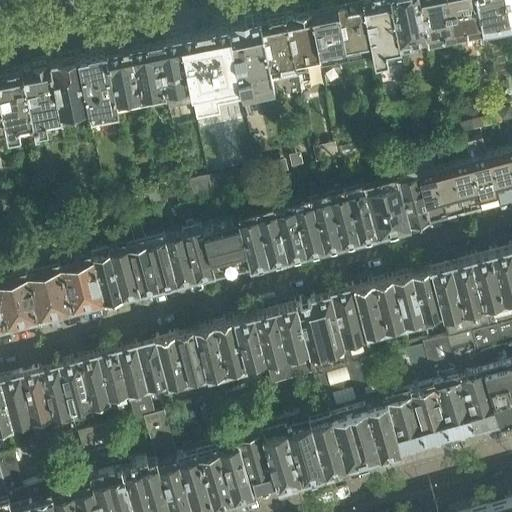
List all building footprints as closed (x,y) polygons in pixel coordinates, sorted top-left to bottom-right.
[(337,0),(318,0),(309,2),(320,57),(348,52),(337,0)] [(363,0),(337,0),(348,52),(372,47),(363,0)] [(390,0),(363,0),(372,47),(375,58),(387,55),(386,50),(400,47),(399,42),(390,0)] [(419,0),(390,0),(399,42),(427,36),(419,0)] [(419,0),(427,36),(428,40),(455,35),(447,0),(419,0)] [(477,0),(447,0),(455,35),(483,29),(477,0)] [(505,0),(477,0),(483,29),(510,23),(505,0)] [(309,2),(284,7),(296,64),(320,59),(320,57),(309,2)] [(284,7),(259,12),(272,77),(297,72),(296,64),(284,7)] [(272,77),(259,12),(227,19),(238,74),(245,109),(250,108),(246,89),(273,83),(272,77)] [(238,74),(227,19),(202,24),(213,79),(238,74)] [(220,110),(213,79),(202,24),(178,28),(192,100),(195,115),(220,110)] [(192,100),(178,28),(153,34),(164,89),(167,104),(192,100)] [(164,89),(153,34),(129,38),(140,94),(164,89)] [(129,38),(104,43),(115,97),(115,99),(140,94),(129,38)] [(104,43),(77,49),(88,103),(115,97),(104,43)] [(77,49),(49,55),(61,118),(89,112),(88,103),(77,49)] [(49,55),(21,60),(34,127),(62,122),(61,118),(49,55)] [(21,60),(0,64),(0,95),(8,132),(34,127),(21,60)] [(499,111),(455,122),(457,131),(501,120),(499,111)] [(464,139),(468,154),(479,199),(497,194),(485,150),(481,134),(464,139)] [(511,142),(503,145),(511,181),(511,142)] [(511,181),(503,145),(485,150),(497,194),(511,190),(511,181)] [(468,154),(450,159),(462,204),(479,199),(468,154)] [(450,159),(433,163),(445,208),(462,204),(450,159)] [(176,203),(261,181),(256,162),(233,168),(210,174),(213,183),(199,186),(195,172),(181,176),(185,192),(174,195),(176,203)] [(415,168),(416,171),(427,213),(445,208),(433,163),(415,168)] [(416,171),(397,176),(408,218),(427,213),(416,171)] [(397,176),(364,185),(375,226),(408,218),(397,176)] [(147,182),(151,199),(161,197),(160,195),(163,194),(160,179),(147,182)] [(364,184),(346,188),(357,231),(375,226),(364,185),(364,184)] [(346,188),(328,193),(339,236),(357,231),(346,188)] [(293,202),(304,245),(322,240),(311,198),(301,200),(303,199),(301,192),(292,194),(294,202),(298,201),(293,202)] [(328,193),(311,198),(322,240),(339,236),(328,193)] [(293,202),(274,207),(285,250),(304,245),(293,202)] [(274,207),(256,212),(267,254),(285,250),(274,207)] [(237,216),(248,259),(267,254),(256,212),(237,216)] [(248,259),(237,216),(213,222),(203,225),(201,219),(199,219),(201,226),(211,269),(248,259)] [(201,226),(182,231),(193,274),(211,269),(201,226)] [(86,227),(0,249),(0,254),(87,232),(86,227)] [(182,231),(164,235),(175,278),(193,274),(182,231)] [(175,278),(164,235),(145,240),(156,283),(175,278)] [(156,283),(145,240),(127,245),(138,288),(156,283)] [(511,242),(511,240),(490,245),(508,314),(511,313),(511,242)] [(138,288),(127,245),(108,250),(119,293),(138,288)] [(508,314),(490,245),(471,250),(489,319),(508,314)] [(91,254),(91,256),(101,298),(119,293),(108,250),(91,254)] [(489,319),(471,250),(430,261),(442,308),(448,330),(472,324),(489,319)] [(91,256),(58,265),(69,306),(101,298),(91,256)] [(430,261),(411,266),(423,313),(442,308),(430,261)] [(58,265),(26,273),(37,315),(69,306),(58,265)] [(411,266),(392,271),(404,318),(423,313),(411,266)] [(392,271),(372,276),(385,322),(404,318),(392,271)] [(26,273),(0,279),(0,306),(4,323),(37,315),(26,273)] [(372,276),(353,281),(366,332),(386,327),(385,322),(372,276)] [(353,281),(329,287),(347,356),(353,354),(371,350),(366,332),(353,281)] [(347,356),(329,287),(295,297),(312,365),(319,364),(347,356)] [(295,297),(275,302),(292,371),(298,369),(312,365),(295,297)] [(275,302),(254,307),(265,352),(270,370),(271,376),(273,376),(292,371),(275,302)] [(265,352),(254,307),(233,313),(244,358),(265,352)] [(233,313),(213,318),(224,361),(244,356),(244,358),(233,313)] [(213,318),(194,323),(205,366),(224,361),(213,318)] [(205,366),(194,323),(174,328),(192,397),(205,393),(212,391),(205,366)] [(482,358),(472,324),(448,330),(457,360),(474,424),(498,417),(482,358)] [(174,328),(155,333),(173,402),(184,399),(192,397),(174,328)] [(173,402),(155,333),(136,338),(154,406),(165,404),(172,402),(173,402)] [(154,406),(136,338),(117,343),(128,386),(134,411),(143,409),(154,406)] [(117,343),(97,348),(108,391),(128,386),(117,343)] [(97,348),(78,353),(89,399),(109,394),(108,391),(97,348)] [(401,445),(386,393),(384,387),(378,365),(374,349),(371,350),(353,354),(380,451),(401,445)] [(511,369),(507,351),(482,358),(498,417),(511,412),(511,369)] [(78,353),(59,358),(70,404),(89,399),(78,353)] [(347,356),(319,364),(324,385),(331,409),(345,461),(380,451),(353,354),(347,356)] [(59,358),(40,363),(57,431),(76,426),(70,404),(59,358)] [(433,373),(434,378),(449,431),(474,424),(457,360),(441,365),(442,370),(433,373)] [(40,363),(20,368),(32,414),(38,437),(57,431),(40,363)] [(20,368),(0,374),(12,419),(32,414),(20,368)] [(249,375),(250,381),(271,376),(270,370),(249,375)] [(0,374),(0,373),(0,422),(12,419),(0,374)] [(449,431),(434,378),(419,381),(418,377),(409,379),(410,385),(425,438),(449,431)] [(260,417),(252,390),(250,381),(225,388),(228,398),(240,441),(253,487),(277,480),(260,417)] [(425,438),(410,385),(395,389),(393,384),(384,387),(386,393),(401,445),(425,438)] [(176,444),(169,420),(165,404),(154,406),(143,409),(155,449),(157,455),(173,510),(193,505),(180,458),(176,444)] [(283,411),(286,421),(301,473),(325,467),(310,415),(302,417),(299,407),(283,411)] [(331,409),(310,415),(325,467),(345,461),(331,409)] [(276,413),(260,417),(277,480),(301,473),(286,421),(279,424),(276,413)] [(110,417),(95,421),(78,426),(83,446),(92,476),(102,511),(136,511),(124,465),(110,417)] [(253,487),(240,441),(220,447),(233,493),(253,487)] [(58,511),(52,487),(48,473),(23,480),(13,445),(0,448),(0,464),(10,497),(13,511),(58,511)] [(220,447),(200,452),(213,499),(233,493),(220,447)] [(166,511),(173,510),(157,455),(148,457),(146,448),(138,451),(155,511),(166,511)] [(155,511),(138,451),(129,453),(131,462),(124,465),(136,511),(155,511)] [(200,452),(180,458),(193,505),(213,499),(200,452)] [(102,511),(92,476),(72,482),(80,511),(102,511)] [(80,511),(72,482),(52,487),(58,511),(80,511)] [(511,511),(511,492),(442,511),(511,511)] [(13,511),(10,497),(0,500),(0,511),(13,511)]
